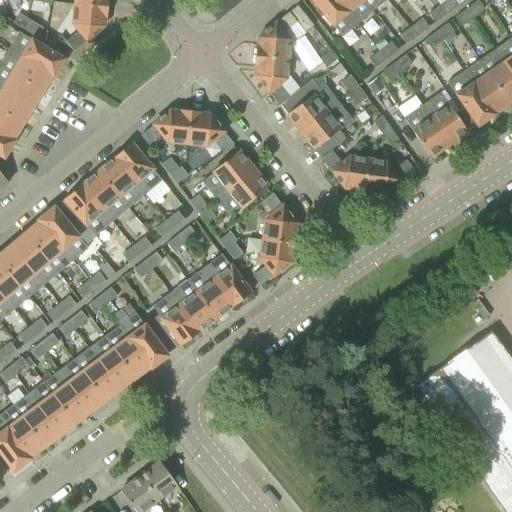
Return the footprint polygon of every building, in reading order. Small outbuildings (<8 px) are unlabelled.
[(75,0),(75,6),(106,9),(106,0),(75,0)] [(204,0),(222,20),(245,0),(204,0)] [(358,26),(337,0),(312,0),(344,38),(358,26)] [(373,13),(362,0),(337,0),(358,26),(373,13)] [(388,1),(387,0),(362,0),(373,13),(388,1)] [(446,0),(440,5),(446,14),(458,5),(453,0),(446,0)] [(477,0),(466,8),(473,17),(484,9),(477,0)] [(446,14),(440,5),(429,14),(435,22),(446,14)] [(106,9),(75,6),(73,24),(78,31),(65,41),(60,37),(53,48),(67,57),(104,27),(106,9)] [(256,58),(288,61),(290,43),(303,33),(312,44),(321,37),(312,26),(313,25),(297,6),(258,39),(256,58)] [(473,17),(466,8),(455,16),(461,26),(473,17)] [(13,22),(25,30),(31,20),(18,13),(13,22)] [(409,28),(416,36),(429,27),(422,18),(409,28)] [(31,20),(25,30),(37,37),(43,28),(31,20)] [(436,31),(442,40),(453,32),(447,23),(436,31)] [(416,36),(409,28),(399,35),(406,44),(416,36)] [(442,40),(436,31),(425,40),(431,48),(442,40)] [(8,49),(52,76),(54,77),(64,60),(18,32),(8,49)] [(511,39),(511,38),(496,49),(511,73),(511,39)] [(391,42),(378,51),(384,60),(398,50),(391,42)] [(0,62),(0,66),(42,92),(52,76),(8,49),(0,62)] [(326,67),(337,58),(330,49),(319,58),(326,67)] [(511,100),(511,73),(496,49),(480,60),(509,102),(511,100)] [(384,60),(378,51),(368,59),(375,67),(384,60)] [(394,64),(400,72),(411,63),(405,55),(394,64)] [(279,106),(280,105),(288,99),(278,87),(286,80),(288,61),(256,58),(255,76),(279,106)] [(509,102),(480,60),(465,70),(494,113),(509,102)] [(400,72),(394,64),(382,72),(388,80),(400,72)] [(0,88),(33,108),(42,92),(0,66),(0,88)] [(495,114),(494,113),(465,70),(447,82),(440,71),(435,75),(452,100),(457,97),(477,126),(495,114)] [(341,81),(349,93),(358,86),(349,75),(341,81)] [(374,78),(366,84),(367,85),(374,95),(382,89),(377,82),(374,78)] [(296,92),(288,99),(280,105),(288,115),(287,117),(293,124),(294,123),(301,131),(337,103),(323,85),(319,89),(312,80),(296,92)] [(358,86),(349,93),(358,104),(366,98),(358,86)] [(0,110),(23,124),(33,108),(0,88),(0,110)] [(440,92),(422,105),(449,144),(457,138),(458,140),(466,134),(465,132),(467,131),(440,92)] [(320,158),(330,151),(338,145),(330,135),(350,119),(337,103),(301,131),(307,140),(306,141),(312,148),(313,148),(320,157),(320,158)] [(449,144),(422,105),(403,118),(430,157),(433,155),(434,157),(442,151),(441,150),(449,144)] [(0,133),(12,141),(23,124),(0,110),(0,133)] [(167,141),(188,143),(191,113),(171,111),(141,135),(148,145),(162,135),(167,141)] [(191,113),(188,143),(207,145),(214,140),(224,153),(234,145),(210,115),(191,113)] [(373,122),(381,133),(390,127),(381,116),(373,122)] [(390,127),(381,133),(390,144),(398,138),(390,127)] [(14,142),(12,141),(0,133),(0,156),(4,159),(14,142)] [(131,144),(114,158),(145,194),(161,181),(131,144)] [(330,151),(320,158),(344,189),(364,191),(368,161),(347,158),(339,164),(330,151)] [(215,200),(252,170),(245,162),(247,161),(240,153),(239,154),(238,153),(201,182),(215,200)] [(161,164),(169,175),(178,168),(169,157),(161,164)] [(145,194),(114,158),(98,171),(128,208),(145,194)] [(386,163),(368,161),(364,191),(384,194),(414,171),(406,161),(393,171),(386,163)] [(181,167),(178,168),(169,175),(176,184),(187,175),(181,167)] [(252,170),(215,200),(228,217),(265,188),(264,186),(266,185),(259,177),(258,178),(252,170)] [(128,208),(98,171),(81,185),(111,222),(128,208)] [(111,222),(81,185),(64,199),(95,236),(111,222)] [(265,221),(263,240),(294,243),(296,224),(272,194),(263,201),(273,215),(265,221)] [(198,213),(207,206),(199,195),(190,202),(198,213)] [(38,221),(39,223),(72,262),(88,249),(85,245),(96,237),(95,236),(64,199),(38,221)] [(207,206),(198,213),(207,224),(216,217),(207,206)] [(177,211),(166,220),(173,229),(184,220),(177,211)] [(173,229),(166,220),(155,229),(162,238),(173,229)] [(25,235),(57,274),(72,262),(39,223),(25,235)] [(189,226),(178,235),(184,243),(196,235),(189,226)] [(219,240),(226,250),(238,241),(230,231),(219,240)] [(10,247),(43,286),(57,274),(25,235),(10,247)] [(184,243),(178,235),(167,243),(173,252),(184,243)] [(144,237),(133,246),(140,254),(151,246),(144,237)] [(294,243),(263,240),(261,259),(267,267),(254,277),(261,287),(292,263),(294,243)] [(238,241),(226,250),(233,260),(245,251),(238,241)] [(140,254),(133,246),(122,254),(129,263),(140,254)] [(0,255),(0,264),(28,298),(43,286),(10,247),(0,255)] [(144,261),(151,270),(162,261),(155,252),(144,261)] [(222,255),(204,268),(233,307),(251,294),(222,255)] [(151,270),(144,261),(133,270),(140,278),(151,270)] [(0,293),(13,310),(28,298),(0,264),(0,293)] [(233,307),(204,268),(187,281),(216,320),(233,307)] [(98,273),(87,282),(94,290),(105,281),(98,273)] [(169,294),(198,333),(216,320),(187,281),(169,294)] [(94,290),(87,282),(76,290),(83,299),(94,290)] [(98,297),(105,305),(112,315),(117,312),(109,302),(117,296),(110,287),(98,297)] [(0,320),(13,310),(0,293),(0,320)] [(151,307),(158,315),(179,345),(181,346),(198,333),(169,294),(151,307)] [(68,295),(57,304),(64,313),(75,304),(68,295)] [(105,305),(98,297),(88,305),(95,314),(105,305)] [(64,313),(57,304),(46,313),(53,322),(64,313)] [(179,345),(158,315),(143,326),(134,314),(126,319),(120,310),(111,317),(118,327),(149,368),(150,369),(166,357),(165,355),(179,345)] [(70,320),(76,328),(87,320),(80,311),(70,320)] [(35,336),(28,328),(18,315),(13,318),(24,332),(18,336),(25,344),(35,336)] [(40,318),(28,328),(35,336),(47,327),(40,318)] [(76,328),(70,320),(59,328),(65,336),(76,328)] [(103,338),(134,379),(149,368),(118,327),(103,338)] [(40,342),(47,351),(58,342),(51,333),(40,342)] [(416,386),(453,438),(511,395),(511,364),(490,333),(416,386)] [(88,349),(119,390),(134,379),(103,338),(88,349)] [(0,349),(0,353),(5,360),(16,352),(9,342),(0,349)] [(47,351),(40,342),(29,351),(36,360),(47,351)] [(73,360),(104,402),(119,390),(88,349),(73,360)] [(21,357),(10,366),(17,374),(28,366),(21,357)] [(58,371),(89,413),(104,402),(73,360),(58,371)] [(17,374),(10,366),(0,373),(0,375),(6,383),(17,374)] [(43,382),(74,424),(89,413),(58,371),(43,382)] [(28,393),(59,435),(74,424),(43,382),(28,393)] [(44,446),(59,435),(28,393),(13,404),(44,446)] [(511,511),(511,395),(453,438),(506,511),(511,511)] [(44,446),(13,404),(0,414),(0,417),(29,457),(44,446)] [(30,458),(29,457),(0,417),(0,453),(13,471),(30,458)] [(159,461),(140,476),(158,500),(177,486),(159,461)] [(141,511),(158,500),(140,476),(121,490),(136,511),(141,511)]
